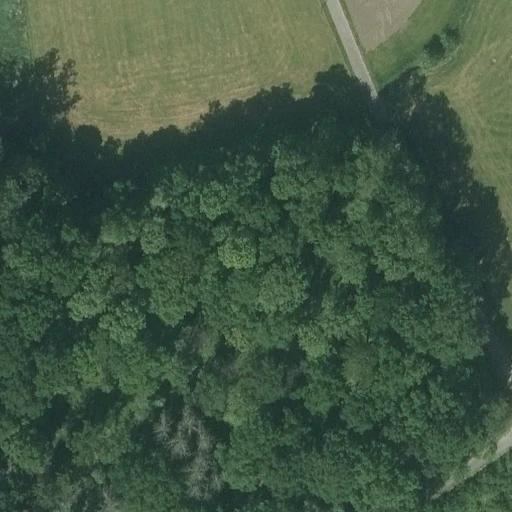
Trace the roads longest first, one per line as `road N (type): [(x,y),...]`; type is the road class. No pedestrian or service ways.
road 1 (track): [(325,0),(362,91),(511,378)]
road 2 (track): [(511,436),(391,511)]
